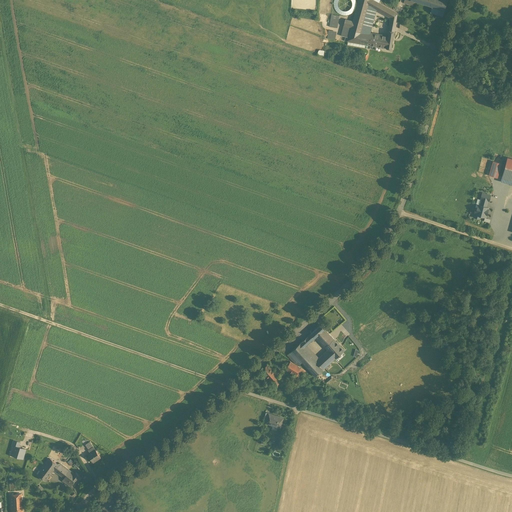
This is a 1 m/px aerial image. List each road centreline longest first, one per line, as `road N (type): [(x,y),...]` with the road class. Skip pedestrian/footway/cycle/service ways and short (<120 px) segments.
road 1 (track): [(0,34),(51,323)]
road 2 (unclassified): [(511,477),(233,387)]
road 3 (track): [(0,304),(233,387)]
road 4 (tertiary): [(401,210),(370,263),(233,387)]
road 5 (tertiary): [(461,0),(401,210)]
road 6 (tertiary): [(233,387),(174,440),(94,490),(78,511)]
